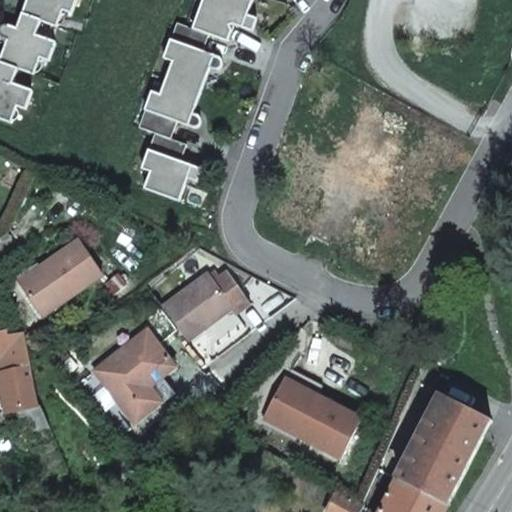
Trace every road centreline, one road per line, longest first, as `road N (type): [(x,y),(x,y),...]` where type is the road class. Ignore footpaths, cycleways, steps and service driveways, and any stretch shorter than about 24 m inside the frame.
road 1 (residential): [(511,97),(406,287),(373,299),(331,293),(234,244),(226,203),(286,34),(322,4)]
road 2 (unknown): [(511,412),(441,382),(371,507)]
